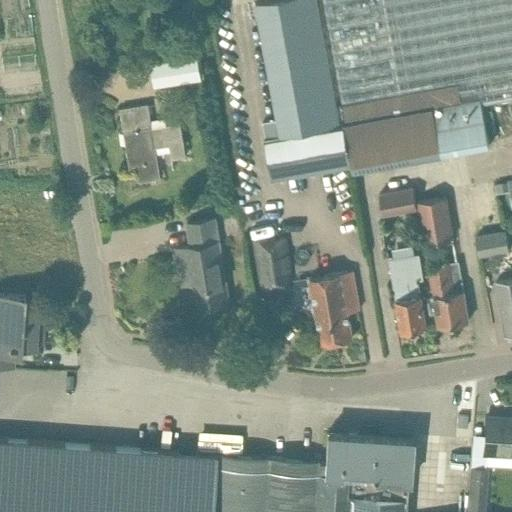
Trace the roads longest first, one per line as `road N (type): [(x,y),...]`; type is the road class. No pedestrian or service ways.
road 1 (residential): [(96,308),(109,343),(140,357),(280,384),(361,385),(511,363)]
road 2 (unclassified): [(96,308),(46,0)]
road 3 (unknown): [(490,366),(452,170)]
